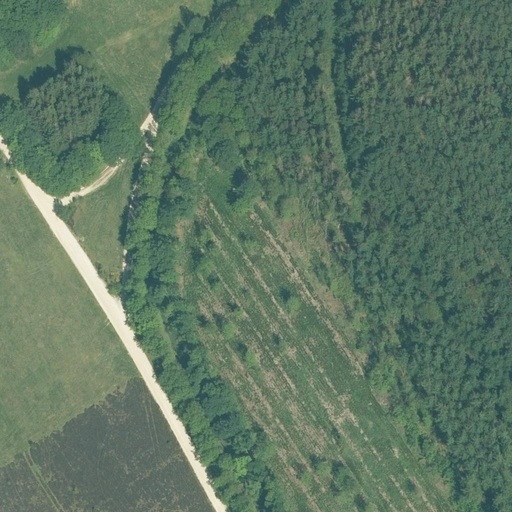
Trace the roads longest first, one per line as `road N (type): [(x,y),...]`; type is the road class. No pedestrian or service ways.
road 1 (track): [(222,511),(128,338),(0,135)]
road 2 (track): [(241,0),(194,50),(111,169),(47,211)]
road 3 (track): [(128,338),(129,245),(152,117)]
